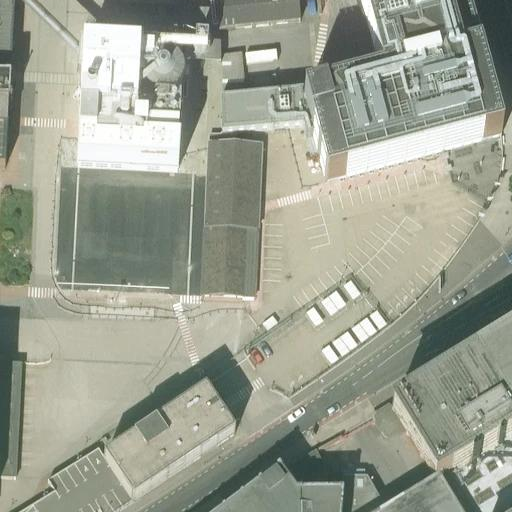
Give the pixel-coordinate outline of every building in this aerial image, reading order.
[(0,0),(0,169),(4,170),(10,82),(9,82),(13,0),(0,0)] [(296,0),(216,0),(219,32),(299,24),(296,0)] [(501,138),(463,0),(359,0),(381,80),(304,101),(312,130),(326,183),(501,138)] [(184,44),(84,39),(81,88),(72,98),(84,108),(78,115),(78,117),(80,118),(78,143),(178,148),(184,44)] [(302,93),(221,101),(221,136),(235,134),(303,128),(304,132),(312,130),(304,101),(303,102),(302,93)] [(235,134),(221,136),(222,137),(209,136),(202,297),(241,299),(241,300),(253,300),(260,148),(234,147),(235,134)] [(184,175),(82,171),(76,290),(179,295),(184,175)] [(511,511),(511,337),(391,412),(435,484),(436,484),(437,484),(454,511),(511,511)] [(20,366),(0,365),(0,479),(15,480),(20,366)] [(205,392),(103,460),(133,504),(234,436),(205,392)] [(329,480),(316,453),(278,473),(289,488),(308,476),(311,480),(329,480)] [(278,473),(226,511),(340,511),(342,501),(342,500),(342,497),(296,498),(289,488),(278,473)] [(367,480),(365,480),(329,480),(311,480),(308,476),(289,488),(296,498),(342,497),(342,500),(342,501),(340,511),(385,511),(367,480)] [(435,484),(388,511),(454,511),(437,484),(436,484),(435,484)]
